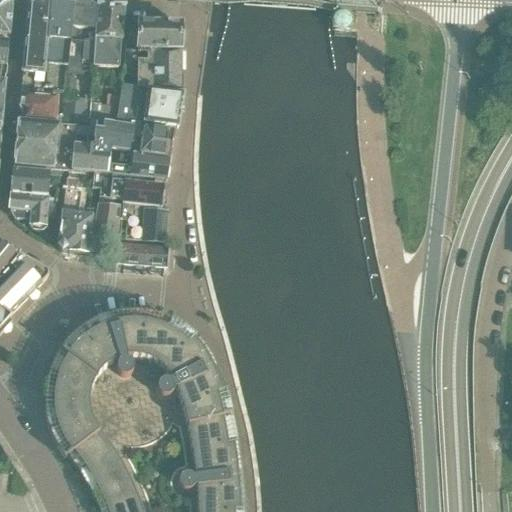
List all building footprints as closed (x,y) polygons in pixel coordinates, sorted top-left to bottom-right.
[(0,0),(0,41),(7,42),(8,37),(8,36),(10,13),(11,12),(12,4),(8,0),(0,0)] [(22,76),(20,92),(41,94),(48,4),(32,2),(27,7),(21,75),(22,76)] [(71,5),(65,74),(83,75),(83,73),(89,74),(90,29),(92,29),(94,7),(90,7),(87,3),(77,2),(73,6),(71,5)] [(48,4),(41,94),(41,95),(64,97),(65,74),(71,5),(48,4)] [(91,74),(92,69),(118,70),(123,9),(94,7),(92,29),(90,29),(89,74),(91,74)] [(332,19),(332,24),(335,28),(338,31),(343,31),(347,29),(350,26),(350,21),(348,16),(344,14),(340,14),(335,16),(332,19)] [(124,59),(123,76),(135,77),(136,55),(146,55),(147,55),(147,52),(179,52),(180,52),(180,51),(180,33),(180,27),(138,26),(137,53),(124,52),(124,59)] [(136,78),(136,89),(146,91),(179,95),(179,93),(179,77),(179,52),(147,52),(147,55),(146,55),(146,63),(136,63),(136,78)] [(72,148),(69,174),(94,177),(107,178),(108,169),(110,153),(132,156),(169,161),(173,135),(141,130),(146,91),(136,89),(120,87),(115,124),(96,121),(93,150),(72,148)] [(146,91),(142,125),(168,129),(174,130),(176,130),(177,130),(179,116),(180,109),(183,96),(179,95),(146,91)] [(20,100),(18,111),(21,115),(21,123),(55,125),(57,100),(23,97),(20,100)] [(65,99),(62,127),(82,129),(84,101),(65,99)] [(115,109),(89,106),(89,120),(114,122),(115,109)] [(17,124),(13,169),(69,174),(72,148),(74,129),(17,124)] [(108,169),(107,178),(129,180),(129,179),(147,181),(166,184),(166,183),(167,179),(169,166),(169,162),(169,161),(132,156),(131,166),(123,170),(108,169)] [(13,173),(11,196),(47,199),(49,176),(13,173)] [(90,205),(98,206),(109,207),(110,203),(122,204),(121,208),(161,212),(161,206),(163,206),(164,196),(162,196),(163,190),(148,189),(149,183),(93,177),(90,205)] [(61,215),(57,249),(60,254),(66,255),(68,256),(87,259),(93,219),(83,217),(84,216),(80,208),(79,209),(82,184),(66,182),(62,214),(61,215)] [(9,212),(14,222),(29,223),(28,228),(32,232),(42,233),(46,229),(47,221),(54,221),(56,200),(47,199),(11,196),(9,212)] [(91,239),(116,242),(119,209),(96,207),(94,219),(91,239)] [(124,242),(164,245),(166,215),(145,213),(144,212),(126,210),(124,242)] [(168,251),(163,250),(108,245),(106,265),(166,270),(168,251)] [(0,275),(15,257),(0,248),(0,275)] [(0,275),(0,333),(9,323),(8,321),(9,319),(45,282),(46,281),(47,278),(46,275),(45,273),(29,265),(15,257),(0,275)] [(193,460),(195,478),(192,478),(190,477),(189,476),(188,476),(186,476),(183,477),(182,477),(181,478),(180,479),(179,480),(178,482),(178,483),(178,484),(178,485),(178,487),(179,488),(179,489),(180,490),(181,491),(183,492),(184,492),(187,492),(189,492),(191,491),(192,490),(193,489),(198,489),(198,506),(198,511),(241,511),(240,496),(238,474),(236,455),(233,436),(229,417),(224,397),(216,377),(213,369),(210,362),(206,356),(201,349),(196,343),(190,338),(184,333),(177,329),(171,325),(164,322),(156,319),(149,318),(142,317),(134,316),(127,316),(119,317),(112,318),(104,321),(97,323),(91,326),(84,330),(78,335),(71,340),(65,347),(60,353),(96,379),(98,376),(101,373),(104,371),(106,368),(110,366),(113,365),(116,363),(117,366),(116,368),(116,369),(115,371),(115,372),(116,374),(116,375),(117,376),(117,377),(118,378),(120,379),(122,379),(124,379),(125,379),(127,379),(128,378),(129,377),(130,376),(131,375),(131,374),(132,372),(132,371),(132,370),(131,368),(131,367),(130,366),(129,365),(129,364),(127,363),(126,360),(130,360),(135,360),(140,361),(144,362),(149,363),(153,365),(157,368),(161,371),(164,375),(167,379),(170,383),(168,384),(167,383),(166,383),(164,383),(163,383),(161,383),(159,384),(158,385),(157,386),(157,388),(156,389),(156,390),(156,392),(156,393),(157,394),(157,395),(158,396),(159,397),(160,398),(162,399),(163,399),(164,399),(166,399),(167,399),(168,398),(169,397),(170,397),(171,395),(171,394),(172,393),(175,391),(180,402),(184,414),(187,425),(190,443),(193,460)] [(53,366),(50,373),(55,375),(53,381),(90,390),(91,388),(92,385),(94,383),(95,381),(96,379),(60,353),(56,360),(53,366)] [(44,400),(44,407),(89,406),(89,403),(88,400),(89,398),(89,395),(89,393),(90,390),(53,381),(52,386),(46,385),(45,392),(44,400)] [(46,422),(48,429),(53,428),(55,433),(92,419),(90,415),(89,410),(89,406),(44,407),(45,415),(46,422)] [(57,438),(52,440),(56,447),(60,453),(64,459),(98,432),(96,428),(93,424),(92,419),(55,433),(57,438)] [(98,432),(64,459),(65,460),(73,453),(76,458),(71,462),(74,466),(80,475),(114,453),(107,443),(98,432)] [(114,453),(80,475),(83,480),(88,489),(94,485),(97,491),(127,476),(124,472),(120,463),(114,453)] [(100,497),(93,500),(96,504),(98,511),(105,511),(137,500),(133,489),(131,485),(127,476),(97,491),(100,497)] [(141,511),(137,500),(105,511),(141,511)]
